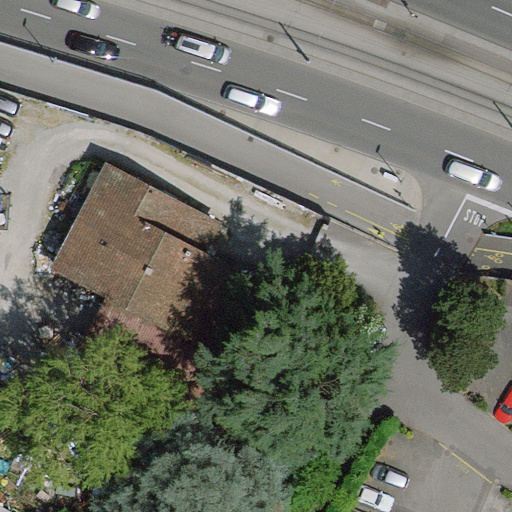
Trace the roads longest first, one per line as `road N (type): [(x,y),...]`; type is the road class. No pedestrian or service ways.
road 1 (primary): [(0,4),(478,164)]
road 2 (residential): [(301,511),(385,372),(478,164)]
